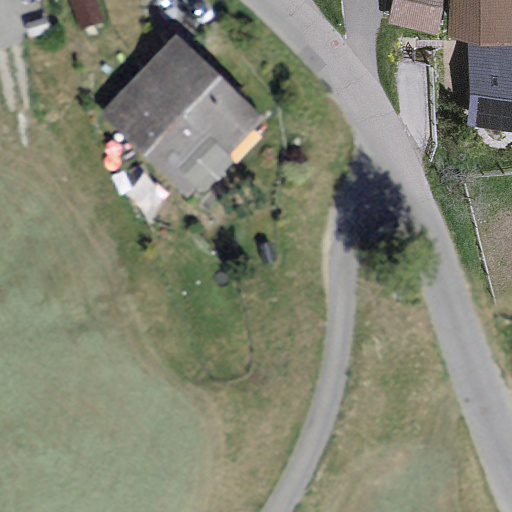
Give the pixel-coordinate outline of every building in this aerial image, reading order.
[(415,0),(367,0),(365,23),(413,27),(415,0)] [(486,0),(429,0),(426,29),(482,35),(486,0)] [(511,44),(450,45),(450,119),(511,119),(511,44)] [(239,126),(154,49),(88,121),(173,198),(239,126)] [(511,387),(498,407),(511,417),(511,387)]
